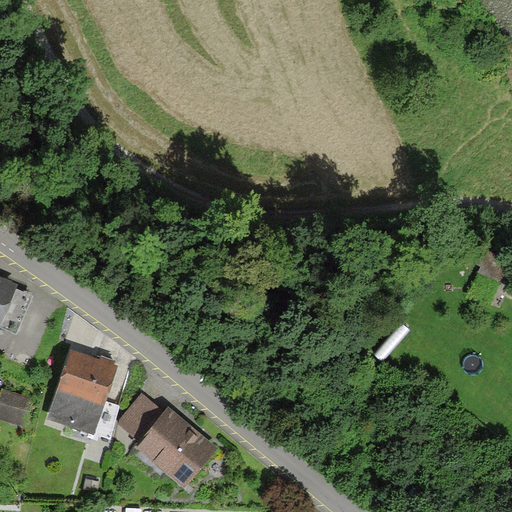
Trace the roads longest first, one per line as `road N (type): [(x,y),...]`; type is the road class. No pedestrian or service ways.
road 1 (track): [(511,211),(421,202),(238,210),(169,185),(84,116),(17,0)]
road 2 (residential): [(350,511),(0,246)]
